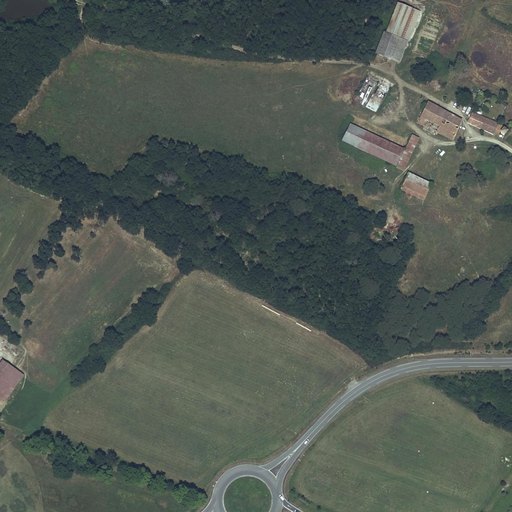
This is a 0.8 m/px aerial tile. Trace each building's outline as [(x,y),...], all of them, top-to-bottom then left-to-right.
[(397,3),(386,32),(383,33),(375,54),(398,63),(407,41),(408,42),(420,13),(397,3)] [(424,119),(455,134),(462,121),(428,102),(417,123),(421,125),(424,119)] [(472,113),(467,122),(494,134),(495,131),(499,133),(500,131),(504,135),(508,130),(504,127),(498,124),(472,113)] [(421,125),(453,140),(455,134),(424,119),(421,125)] [(342,140),(396,167),(404,149),(350,123),(342,140)] [(396,167),(403,171),(419,138),(412,135),(396,167)] [(408,173),(402,185),(425,196),(431,184),(408,173)] [(402,185),(400,189),(423,200),(425,196),(402,185)] [(0,395),(6,400),(24,375),(2,360),(0,363),(0,395)]
